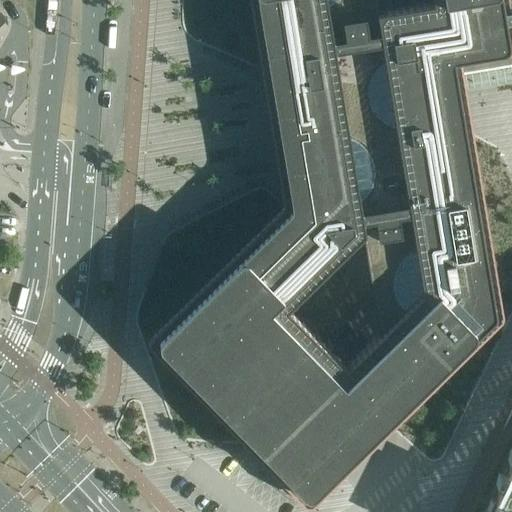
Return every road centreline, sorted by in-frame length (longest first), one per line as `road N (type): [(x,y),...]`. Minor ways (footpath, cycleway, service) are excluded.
road 1 (secondary): [(8,426),(44,384),(69,320),(95,0)]
road 2 (secondary): [(58,0),(34,285),(18,338),(0,364)]
